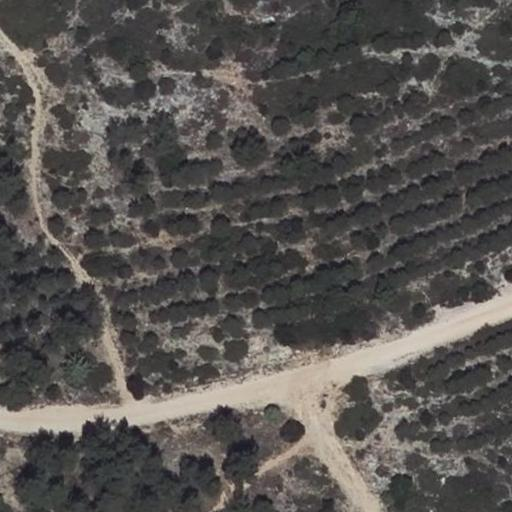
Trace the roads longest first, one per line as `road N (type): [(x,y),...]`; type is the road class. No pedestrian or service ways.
road 1 (track): [(302,386),(62,427),(0,418)]
road 2 (track): [(511,306),(415,351),(302,386)]
